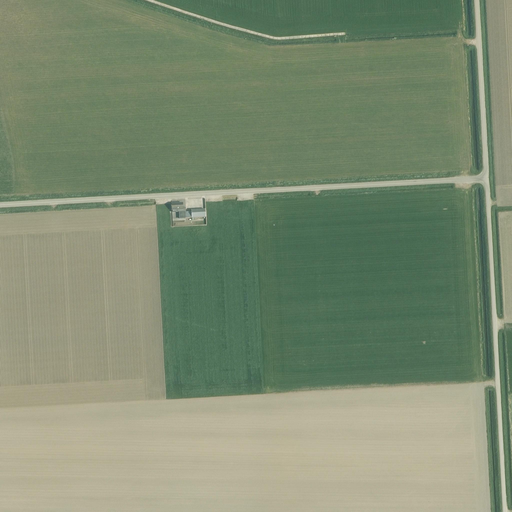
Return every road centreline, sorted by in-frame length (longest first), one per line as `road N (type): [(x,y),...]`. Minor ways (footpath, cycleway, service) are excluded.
road 1 (unclassified): [(0,205),(487,178)]
road 2 (unclassified): [(506,511),(487,178)]
road 3 (unclassified): [(487,178),(477,0)]
